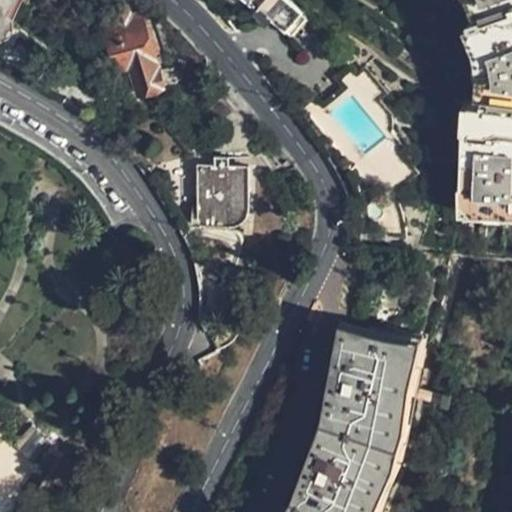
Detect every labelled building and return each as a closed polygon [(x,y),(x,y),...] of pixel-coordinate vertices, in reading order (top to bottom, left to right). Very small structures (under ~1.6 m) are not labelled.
[(303,13),(288,0),(241,0),(256,13),(253,15),(266,27),(269,23),(283,35),(303,13)] [(511,0),(481,0),(479,3),(489,21),(482,25),(488,46),(492,47),(493,82),(489,85),(488,110),(472,109),(471,139),(475,139),(474,183),(469,183),(467,213),(511,215),(511,0)] [(162,84),(140,12),(131,16),(127,3),(111,7),(113,13),(104,15),(107,22),(100,24),(117,79),(131,76),(136,94),(162,86),(162,84)] [(168,68),(150,8),(140,12),(162,84),(176,79),(172,67),(168,68)] [(187,116),(217,93),(205,80),(203,77),(180,92),(187,116)] [(204,136),(235,114),(217,93),(187,116),(204,136)] [(115,103),(108,96),(101,101),(108,109),(115,103)] [(229,220),(229,202),(247,202),(248,181),(246,181),(246,165),(199,164),(198,220),(229,220)] [(387,511),(413,432),(422,337),(343,329),(331,422),(307,493),(294,511),(387,511)] [(49,444),(31,427),(14,445),(32,463),(49,444)]
